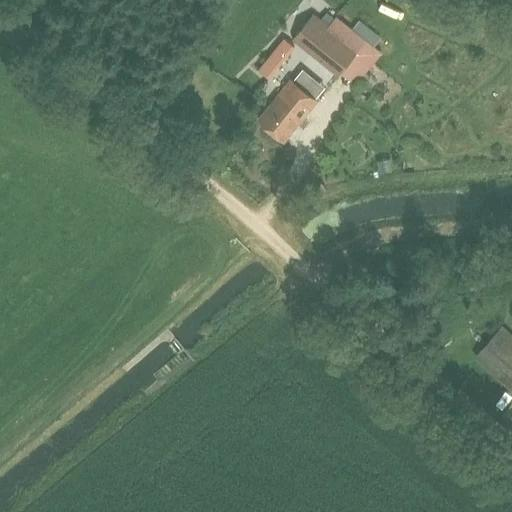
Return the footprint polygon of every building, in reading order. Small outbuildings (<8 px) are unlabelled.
[(314,14),(292,39),(337,76),(362,45),(331,22),(328,26),(314,14)] [(284,39),(259,70),(267,77),(291,45),(284,39)] [(284,142),(317,100),(291,80),(258,121),(284,142)] [(476,358),(511,390),(511,336),(503,328),(476,358)] [(469,358),(483,348),(476,340),(463,350),(469,358)]
